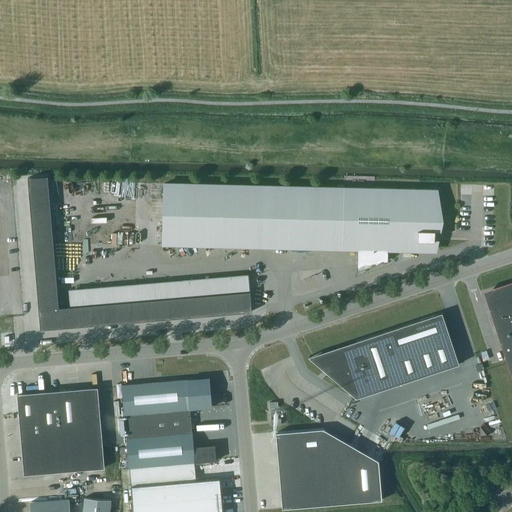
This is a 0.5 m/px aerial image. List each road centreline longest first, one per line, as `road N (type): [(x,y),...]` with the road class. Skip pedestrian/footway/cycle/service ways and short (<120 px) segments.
road 1 (tertiary): [(237,344),(511,255)]
road 2 (tertiary): [(0,364),(237,344)]
road 3 (unclassified): [(251,511),(237,344)]
